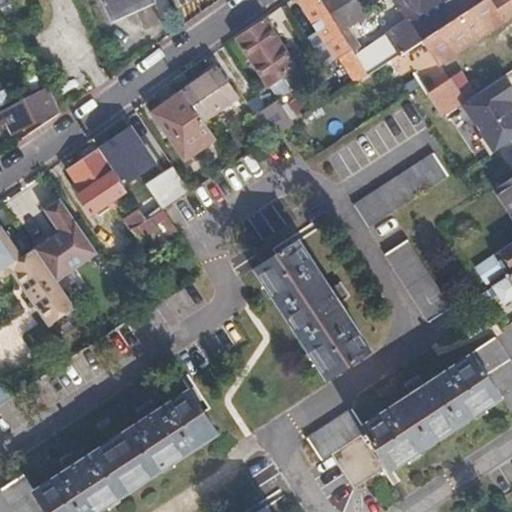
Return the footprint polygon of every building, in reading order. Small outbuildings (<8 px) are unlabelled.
[(103,0),(113,18),(150,0),(103,0)] [(343,58),(357,80),(367,74),(346,41),(337,26),(320,0),(298,0),(339,60),(343,58)] [(320,0),(337,26),(342,24),(367,7),(361,0),(320,0)] [(400,53),(421,39),(453,18),(444,4),(441,0),(396,0),(393,2),(405,23),(361,52),(352,38),(346,41),(367,74),(400,53)] [(437,63),(511,14),(511,0),(480,0),(473,5),(453,18),(421,39),(430,52),(437,63)] [(453,18),(473,5),(469,0),(450,0),(444,4),(453,18)] [(264,17),(235,37),(264,82),(274,76),(285,93),(310,77),(306,71),(296,61),(292,61),(264,17)] [(346,41),(352,38),(342,24),(337,26),(346,41)] [(408,65),(430,52),(421,39),(400,53),(408,65)] [(216,67),(182,90),(203,119),(236,97),(216,67)] [(462,103),(493,151),(511,139),(511,103),(510,100),(511,98),(511,85),(505,75),(463,102),(462,103)] [(462,103),(463,102),(449,79),(426,94),(441,116),(462,103)] [(55,109),(47,90),(0,113),(0,119),(4,118),(11,130),(55,109)] [(203,119),(182,90),(151,112),(183,158),(215,136),(203,119)] [(265,141),(284,129),(292,123),(276,98),(263,107),(249,115),(265,141)] [(113,171),(121,182),(152,161),(129,127),(98,149),(113,171)] [(91,139),(83,144),(90,154),(96,149),(98,149),(91,139)] [(511,142),(481,162),(486,170),(511,153),(511,142)] [(96,149),(90,154),(75,164),(91,185),(85,189),(98,207),(124,190),(107,166),(96,149)] [(180,178),(190,190),(233,163),(223,149),(180,178)] [(447,175),(433,152),(358,201),(372,224),(447,175)] [(147,218),(162,209),(190,190),(180,178),(172,165),(145,183),(153,196),(138,205),(147,218)] [(511,175),(494,188),(511,215),(511,175)] [(34,249),(56,280),(97,252),(92,244),(75,220),(60,198),(43,209),(59,232),(50,238),(49,236),(33,247),(34,249)] [(142,242),(148,238),(171,223),(162,209),(147,218),(138,205),(137,203),(130,207),(134,213),(126,219),(142,242)] [(158,253),(181,238),(171,223),(148,238),(158,253)] [(48,325),(74,306),(56,280),(34,249),(21,258),(0,227),(0,277),(11,270),(48,325)] [(454,304),(410,235),(388,250),(433,319),(454,304)] [(330,289),(298,239),(260,262),(270,278),(265,281),(315,361),(319,358),(330,375),(368,350),(338,303),(347,297),(339,283),(330,289)] [(511,272),(511,240),(490,255),(505,278),(511,272)] [(496,275),(489,263),(478,270),(486,282),(496,275)] [(491,286),(503,305),(511,299),(511,272),(505,278),(491,286)] [(511,367),(494,339),(473,353),(474,355),(424,386),(418,377),(405,386),(411,395),(362,426),(350,408),(306,437),(321,459),(330,453),(351,486),(380,468),(359,435),(365,431),(386,464),(402,454),(405,459),(484,408),(482,404),(498,394),(511,415),(511,367)] [(0,404),(12,396),(0,379),(0,404)] [(214,427),(190,388),(157,410),(151,402),(138,410),(143,418),(78,459),(73,452),(60,460),(66,468),(35,488),(24,471),(1,485),(18,511),(93,511),(201,442),(199,438),(214,427)] [(329,499),(348,485),(340,473),(320,487),(329,499)]
